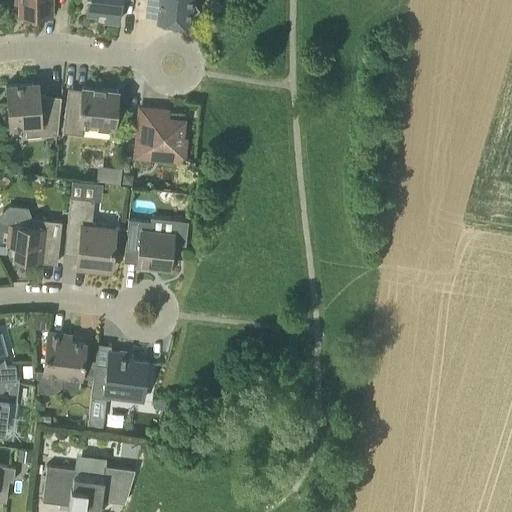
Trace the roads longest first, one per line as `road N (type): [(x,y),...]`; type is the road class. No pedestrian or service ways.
road 1 (residential): [(0,55),(41,48),(150,63)]
road 2 (residential): [(0,301),(57,297),(146,312)]
